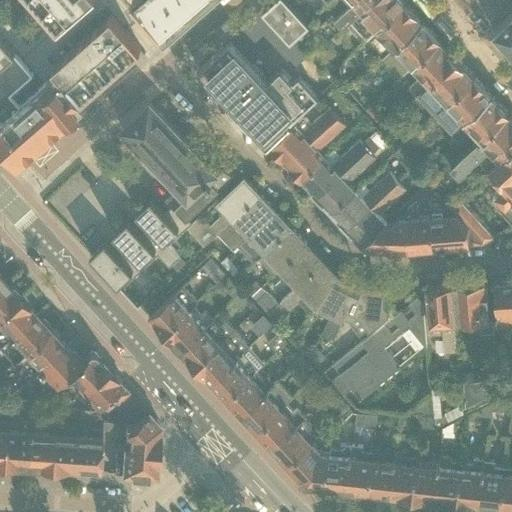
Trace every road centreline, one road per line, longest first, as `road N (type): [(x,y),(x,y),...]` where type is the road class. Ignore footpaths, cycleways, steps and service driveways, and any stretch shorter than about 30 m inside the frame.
road 1 (unclassified): [(511,259),(379,265),(348,256),(161,65)]
road 2 (secondary): [(216,444),(5,200)]
road 3 (residential): [(0,500),(134,510),(216,444)]
road 4 (residential): [(5,200),(161,65)]
